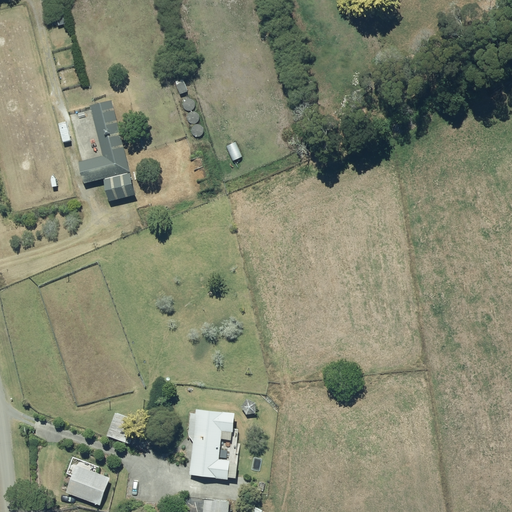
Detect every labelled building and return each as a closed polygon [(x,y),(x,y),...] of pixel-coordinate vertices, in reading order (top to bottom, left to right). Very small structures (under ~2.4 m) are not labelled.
[(184,82),(177,84),(180,93),(187,91),(184,82)] [(102,155),(78,161),(84,184),(103,179),(129,172),(110,101),(90,106),(102,155)] [(135,195),(129,172),(103,179),(109,202),(135,195)] [(234,413),(196,409),(190,475),(227,478),(229,460),(219,459),(221,430),(232,432),(234,413)] [(115,413),(107,436),(130,444),(138,421),(115,413)] [(77,466),(67,492),(100,505),(110,478),(77,466)] [(227,511),(228,502),(204,500),(203,511),(227,511)]
